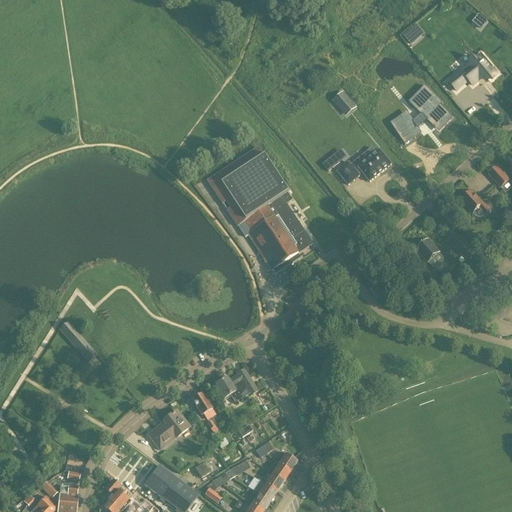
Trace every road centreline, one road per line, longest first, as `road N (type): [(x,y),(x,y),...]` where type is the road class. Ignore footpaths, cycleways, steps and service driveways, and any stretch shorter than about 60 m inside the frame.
road 1 (residential): [(250,341),(347,273),(511,121)]
road 2 (residential): [(84,511),(91,478),(117,433),(250,341)]
road 3 (residential): [(320,469),(250,341)]
